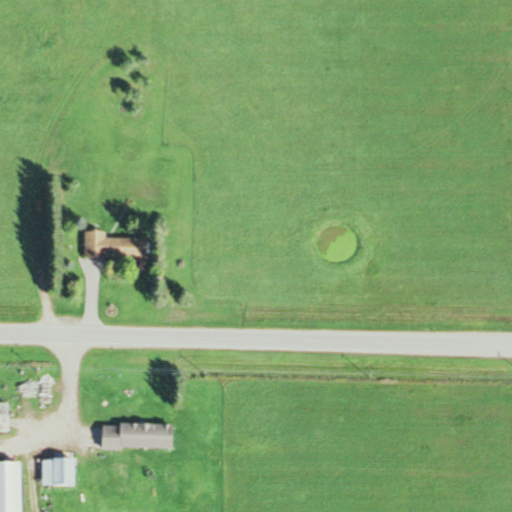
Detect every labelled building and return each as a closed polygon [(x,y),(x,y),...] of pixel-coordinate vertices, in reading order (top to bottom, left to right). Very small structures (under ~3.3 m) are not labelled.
[(109,239),(109,232),(87,232),(87,259),(153,259),(153,239),(109,239)] [(14,406),(0,406),(0,434),(14,435),(14,406)] [(106,449),(178,449),(179,425),(106,424),(106,449)] [(58,486),(80,486),(80,458),(58,458),(58,486)] [(26,511),(26,462),(0,462),(0,511),(26,511)]
